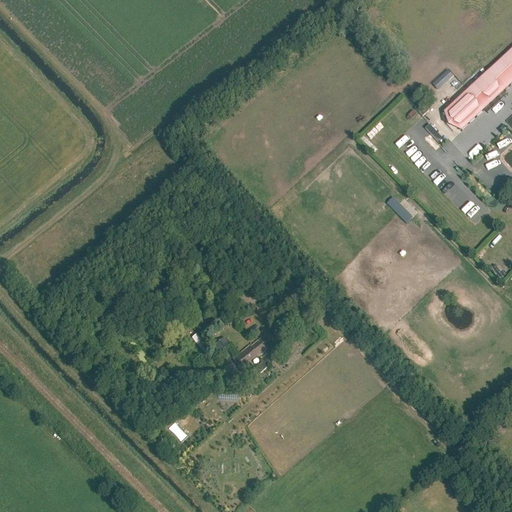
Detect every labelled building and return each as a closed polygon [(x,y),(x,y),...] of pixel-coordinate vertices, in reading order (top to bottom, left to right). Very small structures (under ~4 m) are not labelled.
[(511,51),(444,114),(461,133),(511,85),(511,51)] [(397,211),(406,220),(417,210),(408,201),(397,211)] [(198,266),(206,266),(206,257),(197,258),(198,266)] [(112,326),(125,316),(121,311),(108,322),(112,326)] [(153,338),(156,332),(147,327),(144,333),(153,338)] [(267,351),(266,350),(273,344),(266,335),(250,348),(250,347),(233,361),(241,370),(257,357),(258,359),(267,351)] [(218,356),(230,346),(224,339),(212,349),(218,356)] [(258,376),(267,368),(263,363),(254,371),(258,376)]
